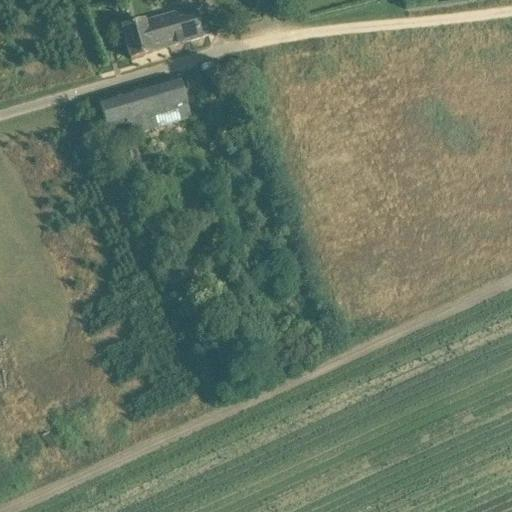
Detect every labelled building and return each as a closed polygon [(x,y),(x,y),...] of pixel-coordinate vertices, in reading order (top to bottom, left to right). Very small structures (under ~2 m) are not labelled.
[(68,48),(57,22),(68,17),(61,0),(47,0),(51,8),(28,17),(28,18),(29,18),(45,57),(44,57),(44,58),(50,55),(52,58),(63,54),(62,51),(68,48)] [(211,36),(202,6),(121,28),(130,60),(152,54),(152,53),(211,36)] [(45,57),(29,18),(28,18),(7,27),(4,18),(0,19),(0,43),(1,45),(12,40),(23,66),(44,57),(45,57)] [(108,134),(130,127),(132,135),(190,119),(179,80),(99,103),(108,134)] [(42,187),(74,171),(65,151),(40,163),(25,131),(26,131),(25,130),(0,141),(0,159),(2,159),(13,183),(14,185),(36,174),(42,187)] [(82,248),(67,217),(91,205),(81,185),(49,201),(55,214),(33,224),(33,225),(34,225),(52,263),(52,264),(83,249),(82,248)] [(174,232),(145,244),(153,264),(182,252),(174,232)] [(185,255),(153,271),(165,296),(197,280),(185,255)] [(100,287),(125,275),(115,256),(83,271),(89,284),(67,294),(67,296),(68,295),(79,320),(77,321),(82,332),(85,331),(86,333),(85,333),(86,334),(117,320),(116,318),(116,319),(100,287)] [(0,291),(0,314),(9,310),(0,291)] [(0,314),(0,336),(18,328),(9,310),(0,314)] [(173,341),(163,321),(131,337),(137,349),(103,366),(103,365),(102,366),(108,380),(106,381),(112,392),(114,391),(117,397),(118,396),(117,396),(157,377),(158,377),(147,353),(173,341)] [(0,336),(0,359),(27,347),(18,328),(0,336)] [(0,359),(0,376),(2,381),(36,365),(27,347),(0,359)] [(2,381),(11,401),(45,384),(36,365),(2,381)]
